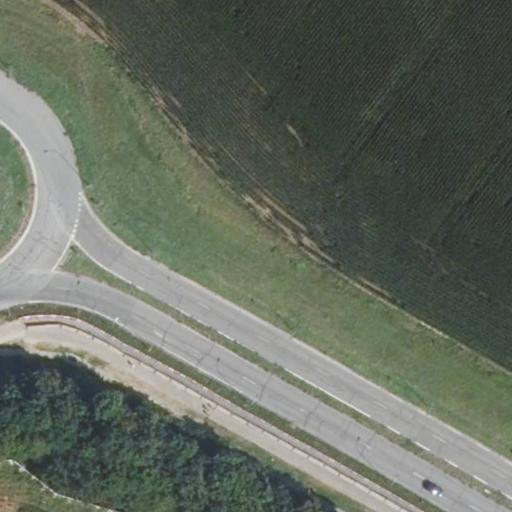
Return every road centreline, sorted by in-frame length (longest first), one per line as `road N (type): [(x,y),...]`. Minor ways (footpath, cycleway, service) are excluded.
road 1 (primary): [(511,481),(151,277),(104,246),(58,196)]
road 2 (primary): [(15,279),(87,292),(138,315),(481,511)]
road 3 (primary): [(58,196),(40,132),(0,98)]
